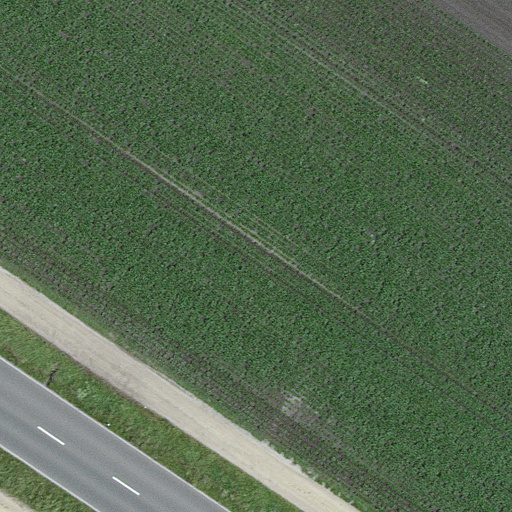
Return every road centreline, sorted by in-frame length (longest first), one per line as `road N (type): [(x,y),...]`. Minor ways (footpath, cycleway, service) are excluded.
road 1 (track): [(0,286),(334,511)]
road 2 (primary): [(135,511),(0,420)]
